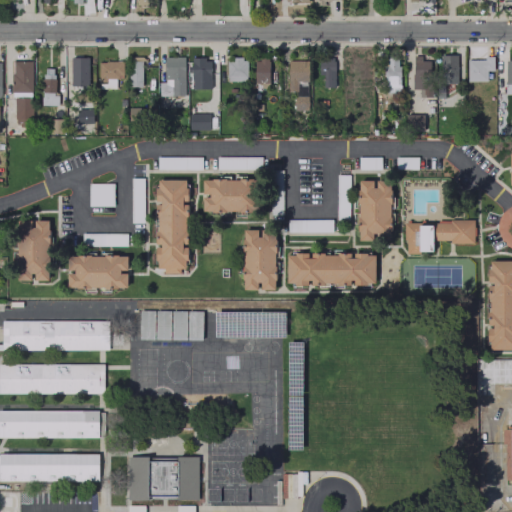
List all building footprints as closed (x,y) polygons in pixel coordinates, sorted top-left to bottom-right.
[(456,54),(439,54),(439,83),(457,82),(456,54)] [(430,96),(431,60),(420,60),(420,55),(412,55),(412,88),(419,88),(418,96),(430,96)] [(87,85),(88,57),(71,56),(70,85),(87,85)] [(163,57),(164,81),(158,82),(158,96),(185,95),(184,56),(163,57)] [(400,93),(398,56),(383,57),(385,93),(400,93)] [(191,58),(191,88),(210,88),(210,57),(191,58)] [(254,87),(268,87),(269,58),(255,57),(254,87)] [(141,58),(128,58),(128,86),(141,86),(141,58)] [(226,59),(226,80),(246,80),(246,58),(226,59)] [(467,81),(486,81),(486,70),(493,70),(493,58),(466,58),(467,81)] [(31,60),(13,60),(13,124),(31,124),(31,60)] [(307,110),(307,60),(287,60),(287,91),(293,91),(293,109),(307,110)] [(320,60),(320,86),(334,86),(334,60),(320,60)] [(115,87),(115,78),(123,78),(122,61),(97,61),(97,80),(106,80),(106,88),(115,87)] [(57,105),(57,95),(54,95),(54,68),(42,68),(41,104),(57,105)] [(77,123),(92,122),(92,108),(77,109),(77,123)] [(208,112),(188,113),(189,130),(209,129),(208,112)] [(423,114),(405,114),(406,128),(423,128),(423,114)] [(201,168),(200,156),(156,157),(156,169),(201,168)] [(260,156),(216,156),(216,168),(260,168),(260,156)] [(380,156),(358,157),(358,169),(380,168),(380,156)] [(417,157),(395,157),(395,168),(417,168),(417,157)] [(282,204),(281,170),(270,170),(271,205),(282,204)] [(347,174),(336,174),(336,203),(348,203),(347,174)] [(158,180),(185,180),(186,267),(158,267),(158,180)] [(202,180),(261,180),(261,211),(202,211),(202,180)] [(358,181),(390,181),(390,241),(358,241),(358,181)] [(112,183),(88,183),(88,205),(112,205),(112,183)] [(331,219),(287,219),(287,231),(331,231),(331,219)] [(17,220),(49,220),(49,280),(17,280),(17,220)] [(449,243),(450,240),(450,223),(450,220),(474,220),(473,243),(449,243)] [(432,252),(432,223),(404,223),(404,252),(432,252)] [(434,223),(450,223),(450,240),(434,239),(434,223)] [(244,231),(275,231),(275,290),(244,290),(244,231)] [(125,233),(93,233),(93,244),(125,243),(125,233)] [(286,255),(375,255),(375,282),(286,283),(286,255)] [(68,256),(128,256),(127,287),(68,287),(68,256)] [(490,262),(511,262),(511,349),(491,349),(490,262)] [(153,310),(138,310),(139,339),(153,338),(153,310)] [(0,480),(98,479),(97,452),(1,454),(0,451),(0,437),(103,436),(103,409),(0,410),(0,393),(103,392),(103,362),(4,364),(0,359),(0,350),(108,348),(108,319),(1,321),(1,343),(0,343),(0,480)] [(198,499),(197,457),(147,457),(147,455),(126,456),(126,500),(148,500),(148,499),(198,499)]
